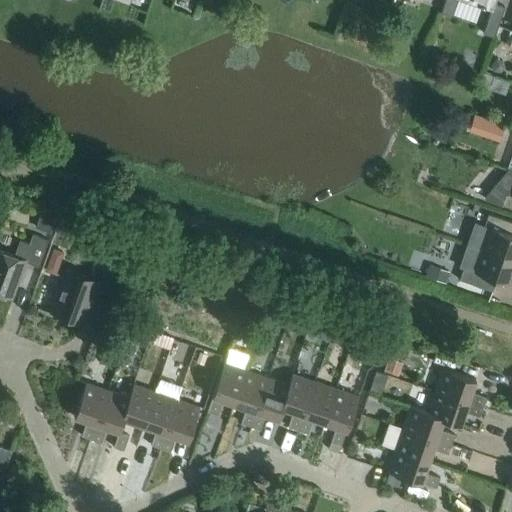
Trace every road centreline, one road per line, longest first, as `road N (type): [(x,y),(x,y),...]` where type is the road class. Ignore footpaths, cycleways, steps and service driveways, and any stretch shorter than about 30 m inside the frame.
road 1 (residential): [(367,494),(263,461),(231,463),(123,511)]
road 2 (residential): [(82,511),(18,372),(0,361)]
